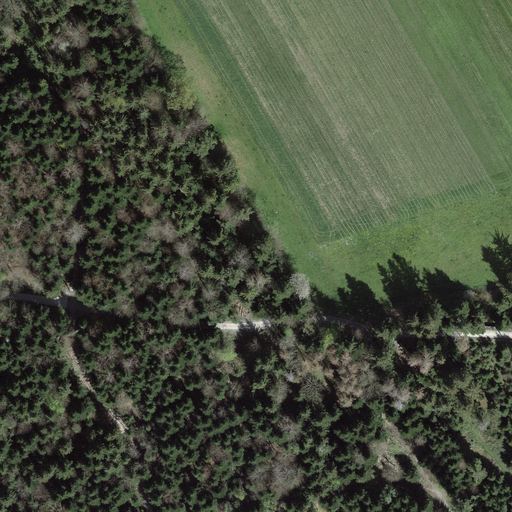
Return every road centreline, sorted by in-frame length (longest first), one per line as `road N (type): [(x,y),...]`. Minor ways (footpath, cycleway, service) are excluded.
road 1 (track): [(72,0),(87,227),(75,307),(80,359),(151,511)]
road 2 (track): [(0,293),(204,324),(511,326)]
road 3 (track): [(306,321),(447,511)]
